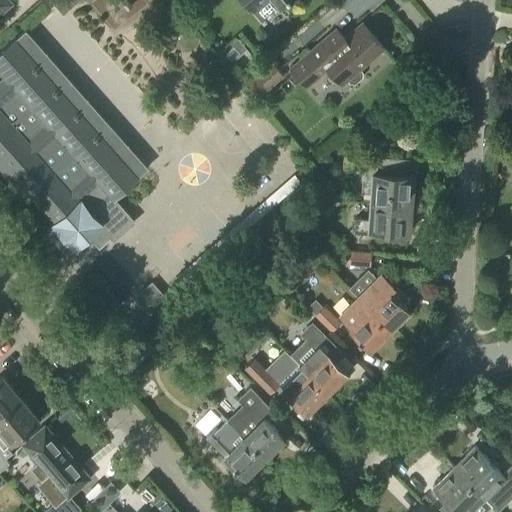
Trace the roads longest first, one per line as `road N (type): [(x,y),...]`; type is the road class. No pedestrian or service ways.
road 1 (residential): [(471,360),(459,325),(484,0)]
road 2 (residential): [(214,511),(0,269)]
road 3 (residential): [(471,360),(310,511)]
